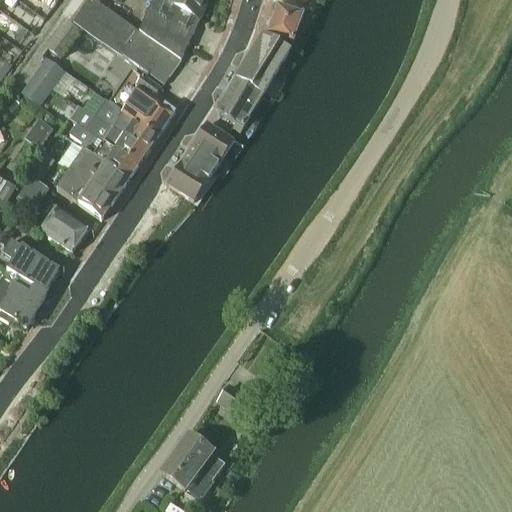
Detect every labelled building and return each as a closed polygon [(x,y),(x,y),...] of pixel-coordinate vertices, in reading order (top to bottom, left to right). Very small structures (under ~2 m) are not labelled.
[(30,0),(50,14),(57,3),(52,0),(30,0)] [(90,2),(89,3),(73,27),(122,60),(164,89),(180,65),(199,25),(210,0),(156,0),(155,2),(140,36),(90,2)] [(267,37),(293,47),(305,15),(279,5),(277,11),(272,24),(269,25),(267,31),(268,34),(267,37)] [(46,53),(47,53),(61,63),(81,35),(67,24),(46,53)] [(236,85),(261,100),(262,99),(263,100),(289,55),(264,40),(257,52),(255,51),(236,85)] [(65,76),(46,62),(33,80),(52,94),(65,76)] [(20,97),(39,111),(52,94),(33,80),(20,97)] [(123,118),(157,142),(174,117),(154,103),(161,93),(143,81),(136,92),(139,94),(124,117),(123,118)] [(243,131),(261,100),(236,85),(217,116),(224,120),(243,131)] [(105,104),(94,120),(148,156),(157,142),(123,118),(124,117),(105,104)] [(94,120),(85,133),(138,170),(148,156),(94,120)] [(39,124),(24,144),(38,154),(53,134),(39,124)] [(187,158),(213,175),(233,145),(207,127),(187,158)] [(79,152),(83,155),(84,154),(94,161),(94,160),(128,184),(138,170),(85,133),(84,135),(76,129),(69,139),(82,148),(79,152)] [(57,194),(96,221),(101,224),(128,184),(94,160),(94,161),(84,154),(83,155),(57,194)] [(193,206),(213,175),(187,158),(167,189),(193,206)] [(40,168),(34,178),(42,184),(49,174),(40,168)] [(24,226),(33,212),(23,205),(14,219),(24,226)] [(57,214),(42,237),(72,257),(87,233),(57,214)] [(36,261),(21,252),(10,245),(2,259),(13,266),(7,276),(46,299),(47,297),(60,275),(45,266),(47,262),(38,257),(36,261)] [(27,332),(46,299),(7,276),(0,287),(0,316),(2,318),(0,320),(0,322),(8,327),(10,322),(27,332)] [(242,399),(254,407),(258,410),(272,388),(257,378),(242,399)] [(228,389),(215,407),(241,425),(254,407),(242,399),(228,389)] [(224,468),(210,459),(189,443),(176,461),(211,487),(224,468)] [(176,461),(163,479),(184,494),(187,491),(190,493),(187,497),(199,505),(211,487),(176,461)]
